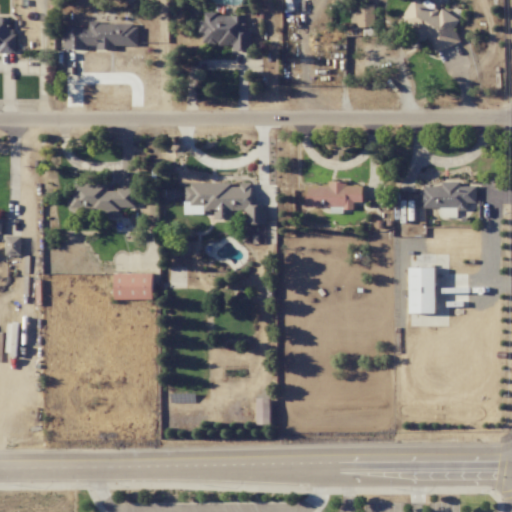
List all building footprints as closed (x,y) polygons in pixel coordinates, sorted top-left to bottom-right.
[(461,42),(455,28),(460,20),(442,9),(436,11),(418,0),(412,0),(398,23),(400,29),(420,41),(423,40),(431,45),(434,53),(461,42)] [(374,25),(374,6),(351,6),(351,26),(374,25)] [(251,52),(251,33),(244,33),(245,15),(204,14),(204,20),(199,20),(199,44),(232,45),(232,52),(251,52)] [(0,52),(14,53),(14,16),(0,16),(0,52)] [(65,48),(97,48),(97,49),(115,49),(115,45),(137,45),(137,23),(89,23),(89,28),(65,28),(65,48)] [(477,202),(476,186),(460,186),(460,182),(420,183),(421,208),(440,207),(440,217),(457,217),(457,211),(467,210),(467,203),(477,202)] [(306,183),(306,207),(330,207),(330,211),(354,211),(354,202),(363,202),(363,185),(347,185),(347,183),(306,183)] [(135,189),(108,189),(108,184),(75,184),(75,193),(70,193),(70,211),(106,211),(106,217),(120,217),(120,207),(135,207),(135,189)] [(185,213),(214,213),(214,219),(232,219),(232,210),(245,210),(245,224),(267,224),(267,205),(252,205),(252,184),(185,184),(185,213)] [(21,236),(6,236),(6,255),(21,255),(21,236)] [(436,313),(436,268),(409,268),(409,313),(436,313)] [(153,273),(114,273),(114,299),(153,299),(153,273)] [(270,425),(270,398),(256,398),(256,425),(270,425)]
